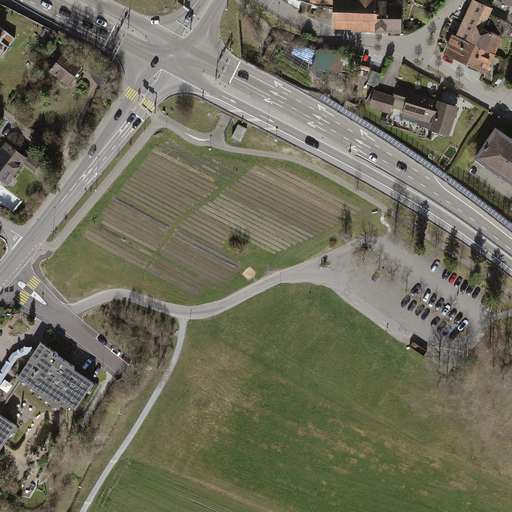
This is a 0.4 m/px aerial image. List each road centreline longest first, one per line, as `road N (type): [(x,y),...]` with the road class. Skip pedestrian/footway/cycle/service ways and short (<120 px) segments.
road 1 (trunk): [(174,54),(214,92),(386,182),(511,265)]
road 2 (trunk): [(511,245),(343,131),(221,65),(174,54)]
road 3 (secondary): [(31,241),(174,54)]
road 4 (residential): [(265,0),(313,27),(409,49)]
road 5 (residential): [(4,271),(114,360)]
road 6 (secondary): [(65,0),(174,54)]
